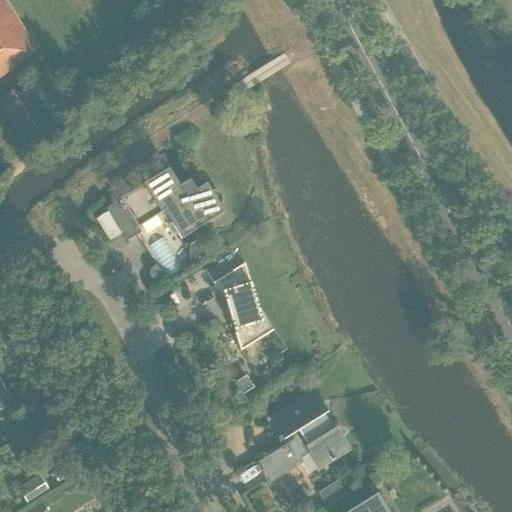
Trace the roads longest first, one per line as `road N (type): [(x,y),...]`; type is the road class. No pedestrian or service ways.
road 1 (secondary): [(511,329),(339,6)]
road 2 (unclassified): [(204,511),(121,318),(73,265)]
